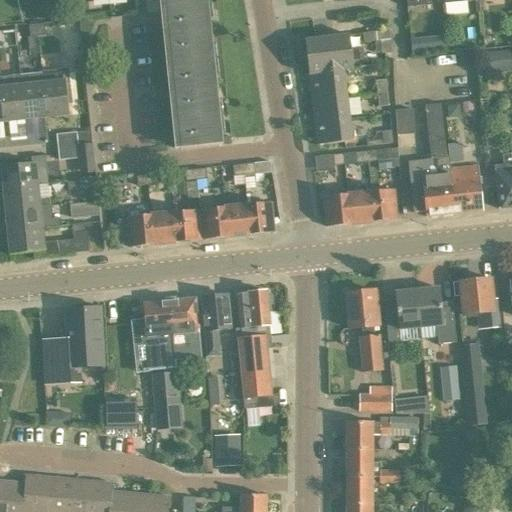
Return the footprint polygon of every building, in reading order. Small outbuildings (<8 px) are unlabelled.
[(207,0),(164,0),(179,149),(223,145),(207,0)] [(37,36),(36,24),(29,25),(30,37),(37,36)] [(43,24),(36,24),(37,36),(45,36),(43,24)] [(9,30),(9,44),(21,44),(20,29),(9,30)] [(363,43),(378,41),(380,54),(390,53),(388,30),(362,33),(363,43)] [(416,50),(451,48),(451,34),(415,36),(416,50)] [(349,36),(305,40),(308,75),(307,75),(308,81),(310,80),(344,77),(343,70),(352,69),(351,61),(363,60),(362,48),(350,49),(349,36)] [(511,48),(497,49),(497,70),(511,70),(511,48)] [(41,72),(42,83),(46,118),(69,116),(64,69),(41,72)] [(20,75),(0,77),(0,95),(3,123),(24,121),(20,75)] [(26,75),(20,75),(24,121),(46,118),(42,83),(27,85),(26,75)] [(310,80),(312,101),(346,98),(344,77),(310,80)] [(375,81),(378,107),(388,106),(385,80),(375,81)] [(346,98),(312,101),(315,123),(349,119),(346,98)] [(479,101),(452,102),(453,117),(480,115),(479,101)] [(453,214),(447,158),(446,158),(440,104),(424,106),(430,160),(408,162),(413,213),(425,211),(426,217),(453,214)] [(414,134),(413,110),(394,111),(396,135),(414,134)] [(349,119),(315,123),(317,146),(352,141),(349,119)] [(380,132),(382,145),(392,144),(390,131),(380,132)] [(498,145),(497,132),(484,133),(485,146),(498,145)] [(76,133),(56,134),(57,148),(76,146),(76,145),(76,133)] [(447,145),(449,163),(462,161),(460,143),(447,145)] [(88,145),(76,146),(78,159),(78,164),(94,163),(92,145),(88,145)] [(76,146),(57,148),(58,161),(78,159),(76,146)] [(398,159),(397,148),(355,152),(356,163),(398,159)] [(511,208),(511,148),(511,149),(511,154),(501,155),(503,166),(494,167),(498,210),(511,208)] [(333,170),(333,166),(344,165),(343,154),(314,157),(316,172),(333,170)] [(0,166),(0,168),(2,190),(38,186),(48,185),(45,156),(29,157),(30,164),(0,166)] [(448,158),(447,158),(453,214),(482,212),(477,167),(449,169),(448,158)] [(253,163),(242,165),(244,176),(254,175),(253,163)] [(244,176),(242,165),(232,166),(233,177),(244,176)] [(205,169),(195,170),(196,181),(207,179),(205,169)] [(196,181),(195,170),(184,171),(185,182),(196,181)] [(157,173),(146,174),(147,186),(158,184),(157,173)] [(147,186),(146,174),(136,175),(137,187),(147,186)] [(85,181),(67,183),(68,190),(80,189),(80,192),(82,192),(91,191),(90,181),(85,181)] [(2,190),(5,211),(39,207),(50,206),(49,199),(39,200),(38,186),(2,190)] [(393,190),(370,193),(373,223),(397,221),(393,190)] [(370,193),(347,195),(350,225),(373,223),(370,193)] [(350,225),(347,195),(324,197),(327,228),(350,225)] [(98,202),(88,203),(90,217),(99,216),(98,202)] [(270,203),(247,205),(250,236),(273,233),(270,203)] [(247,205),(224,208),(227,238),(250,236),(247,205)] [(5,211),(7,232),(42,229),(60,227),(60,219),(52,219),(50,206),(39,207),(5,211)] [(227,238),(224,208),(201,210),(204,241),(227,238)] [(197,211),(173,213),(176,244),(200,241),(197,211)] [(173,213),(150,215),(153,246),(176,244),(173,213)] [(153,246),(150,215),(127,218),(130,249),(153,246)] [(84,224),(72,226),(73,240),(87,239),(86,231),(85,231),(84,224)] [(42,229),(7,232),(9,255),(32,253),(34,258),(58,255),(56,241),(44,243),(42,229)] [(491,280),(453,284),(454,298),(460,297),(462,316),(483,314),(484,330),(499,328),(496,301),(493,301),(491,280)] [(415,291),(421,340),(437,339),(438,344),(456,343),(452,302),(440,303),(438,289),(415,291)] [(374,327),(379,326),(375,291),(347,294),(350,330),(361,329),(362,338),(359,338),(363,373),(383,371),(379,335),(375,336),(374,327)] [(387,344),(421,340),(415,291),(395,293),(396,307),(384,308),(387,344)] [(238,341),(265,338),(267,338),(266,327),(269,327),(266,292),(248,294),(248,295),(238,296),(242,339),(238,340),(238,341)] [(201,299),(204,331),(207,357),(220,356),(217,330),(230,329),(227,296),(201,299)] [(195,299),(167,302),(170,336),(179,335),(181,357),(200,355),(195,299)] [(170,336),(167,302),(143,304),(148,360),(168,358),(166,336),(170,336)] [(80,360),(102,358),(98,309),(66,312),(68,336),(56,337),(60,383),(82,381),(80,360)] [(265,338),(238,341),(245,409),(256,408),(255,396),(270,395),(265,338)] [(465,427),(486,424),(478,340),(462,341),(463,349),(457,349),(465,427)] [(459,400),(456,371),(440,372),(442,401),(459,400)] [(154,382),(158,424),(173,423),(168,372),(153,373),(154,382)] [(224,375),(212,376),(214,404),(226,403),(224,375)] [(369,387),(368,394),(359,394),(358,412),(391,412),(392,388),(369,387)] [(139,391),(139,409),(148,410),(149,391),(139,391)] [(431,395),(399,397),(400,414),(432,412),(431,395)] [(105,398),(106,428),(135,428),(134,412),(133,398),(105,398)] [(50,412),(50,426),(74,426),(74,412),(50,412)] [(346,423),(346,451),(373,451),(373,435),(390,435),(390,436),(417,437),(417,418),(379,417),(379,423),(346,423)] [(240,466),(239,435),(214,436),(215,467),(240,466)] [(346,451),(346,467),(349,467),(349,478),(373,478),(373,477),(378,477),(379,470),(379,464),(373,464),(373,451),(346,451)] [(378,477),(378,483),(390,483),(390,470),(379,470),(378,477)] [(390,470),(390,483),(399,483),(399,477),(421,477),(421,470),(390,470)] [(22,511),(51,511),(54,479),(25,476),(24,484),(25,484),(22,511)] [(346,488),(346,505),(372,505),(373,478),(349,478),(349,488),(346,488)] [(51,511),(80,511),(83,481),(54,479),(51,511)] [(0,511),(22,511),(25,484),(24,484),(0,481),(0,511)] [(109,511),(112,484),(83,481),(80,511),(109,511)] [(109,511),(137,511),(139,494),(112,492),(112,484),(109,511)] [(139,494),(137,511),(167,511),(169,497),(139,494)] [(265,511),(265,496),(240,495),(240,508),(221,508),(220,511),(265,511)] [(482,511),(484,505),(466,501),(462,511),(482,511)]
